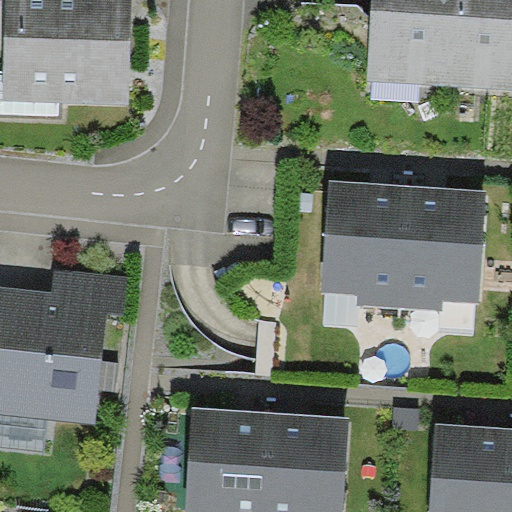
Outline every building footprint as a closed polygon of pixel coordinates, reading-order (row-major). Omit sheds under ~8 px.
[(6,0),(4,102),(130,106),(132,0),(6,0)] [(511,0),(372,0),(367,80),(511,89),(511,0)] [(400,307),(408,185),(331,180),(323,293),(359,295),(358,304),(400,307)] [(487,190),(408,185),(400,307),(443,310),(443,300),(480,302),(487,190)] [(127,277),(57,270),(54,291),(0,284),(0,414),(97,426),(110,313),(123,315),(127,277)] [(263,511),(270,412),(193,407),(186,511),(263,511)] [(343,511),(350,418),(270,412),(263,511),(343,511)] [(508,511),(511,461),(511,427),(437,422),(431,511),(508,511)]
